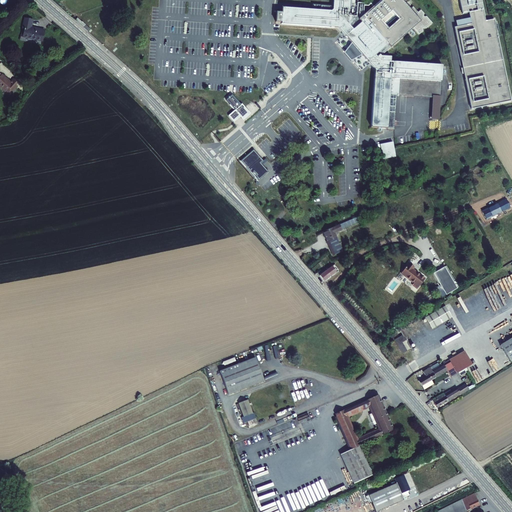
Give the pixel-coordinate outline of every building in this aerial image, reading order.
[(284,8),(283,25),(339,29),(370,66),(375,70),(374,79),(370,128),(395,130),(398,95),(400,96),(401,79),(443,82),(445,65),(393,61),(393,57),(382,56),(414,30),(419,35),(423,33),(423,28),(426,30),(432,24),(426,17),(423,17),(425,14),(421,11),(418,15),(414,11),(407,3),(404,0),(383,0),(374,8),(370,12),(365,16),(366,2),(351,0),(350,0),(335,0),(334,12),(308,9),(304,9),(284,8)] [(487,21),(483,3),(463,7),(464,13),(471,12),(473,24),(456,27),(462,56),(464,56),(468,79),(467,79),(474,109),(511,100),(511,94),(496,19),(487,21)] [(75,20),(90,33),(92,30),(77,17),(75,20)] [(31,27),(23,27),(22,39),(25,39),(25,46),(45,47),(45,35),(31,35),(31,27)] [(0,92),(9,100),(19,89),(14,85),(11,88),(2,80),(2,81),(0,79),(0,92)] [(235,111),(228,116),(234,123),(240,117),(243,120),(249,115),(244,109),(245,108),(242,105),(241,105),(232,95),(226,101),(235,111)] [(380,145),(383,160),(396,157),(393,142),(380,145)] [(255,147),(240,160),(246,167),(261,154),(255,147)] [(500,202),(486,211),(490,219),(505,210),(500,202)] [(332,244),(333,245),(337,254),(347,250),(338,232),(345,229),(345,228),(348,226),(346,222),(326,231),(329,236),(332,235),(335,242),(332,244)] [(321,238),(318,234),(308,239),(311,247),(320,243),(318,240),(321,238)] [(335,265),(327,271),(332,276),(336,273),(337,275),(341,272),(335,265)] [(403,275),(415,284),(414,286),(419,290),(427,280),(414,270),(415,268),(411,265),(403,275)] [(446,268),(435,274),(448,295),(459,289),(446,268)] [(332,276),(327,271),(320,276),(325,282),(327,280),(332,276)] [(446,303),(425,315),(432,326),(452,315),(446,303)] [(403,335),(394,340),(402,354),(410,349),(403,335)] [(511,339),(503,345),(511,360),(511,339)] [(446,364),(446,365),(434,372),(434,371),(427,375),(428,377),(420,382),(426,391),(436,385),(434,381),(449,372),(453,378),(460,373),(469,368),(474,365),(467,352),(446,364)] [(256,358),(220,371),(229,395),(265,381),(256,358)] [(469,368),(460,373),(463,376),(471,371),(469,368)] [(461,396),(469,390),(471,389),(470,387),(467,383),(454,391),(453,390),(449,393),(448,392),(445,393),(435,400),(436,403),(439,407),(459,394),(461,396)] [(394,431),(386,414),(378,397),(367,402),(369,408),(380,431),(357,441),(359,447),(394,431)] [(245,402),(239,404),(244,417),(252,414),(249,404),(246,405),(245,402)] [(369,408),(367,402),(335,416),(344,436),(340,438),(347,453),(359,447),(357,441),(349,424),(346,418),(349,417),(369,408)] [(373,476),(359,447),(347,453),(341,455),(354,485),(373,476)] [(404,476),(395,480),(397,484),(370,497),(376,511),(381,511),(405,501),(404,499),(410,496),(409,494),(411,490),(404,476)] [(477,494),(440,511),(471,511),(483,507),(477,494)]
